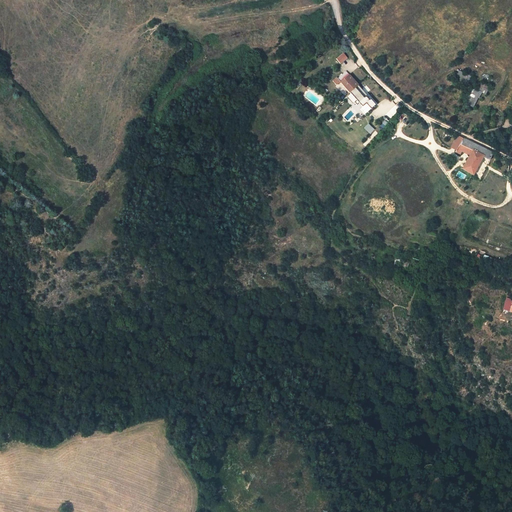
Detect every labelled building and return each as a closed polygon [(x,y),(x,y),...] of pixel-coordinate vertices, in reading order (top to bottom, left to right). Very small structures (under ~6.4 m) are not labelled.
[(343,53),(336,58),(340,64),(348,58),(343,53)] [(349,93),(358,85),(346,72),(338,79),(340,82),(349,93)] [(358,85),(349,93),(356,100),(358,103),(362,107),(366,103),(371,99),(358,85)] [(371,99),(366,103),(371,109),(376,105),(371,99)] [(368,123),(364,128),(371,134),(375,129),(368,123)] [(462,140),(454,154),(459,156),(462,151),(467,140),(462,137),(461,139),(462,140)] [(492,152),(467,140),(462,151),(469,155),(462,169),(473,175),(482,157),(488,160),(492,152)]
